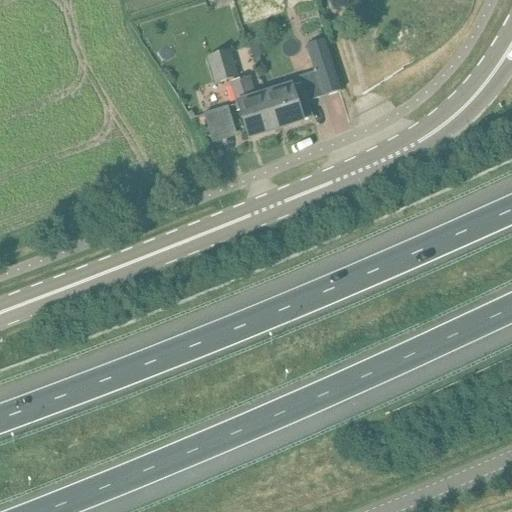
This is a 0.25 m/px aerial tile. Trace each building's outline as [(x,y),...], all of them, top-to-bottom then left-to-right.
[(262,94),(274,131),(311,119),(306,103),(341,92),(325,41),(306,47),(314,73),(297,78),(299,86),(275,93),(274,90),(262,94)] [(399,46),(371,56),(376,71),(404,61),(399,46)] [(216,84),(237,77),(229,52),(208,58),(216,84)] [(274,131),(262,94),(253,96),(248,79),(232,84),(249,139),(274,131)] [(202,113),(211,143),(236,135),(227,106),(202,113)]
